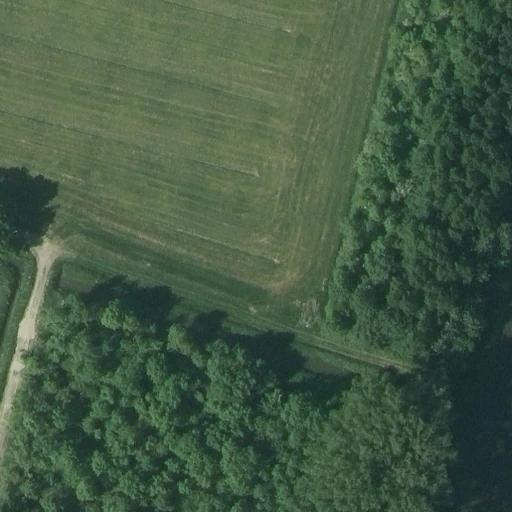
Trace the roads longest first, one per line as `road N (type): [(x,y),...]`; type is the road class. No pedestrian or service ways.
road 1 (track): [(53,252),(434,389)]
road 2 (track): [(53,252),(0,465)]
